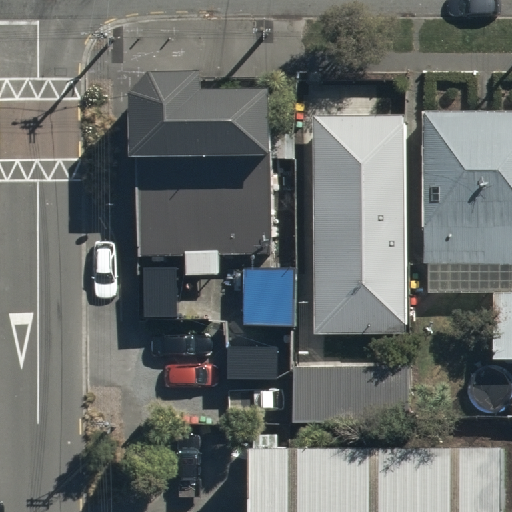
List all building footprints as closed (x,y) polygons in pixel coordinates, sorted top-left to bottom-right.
[(275,91),(137,91),(138,263),(276,263),(275,91)] [(511,110),(429,111),(429,278),(511,278),(511,110)] [(315,324),(406,324),(405,122),(315,123),(315,324)] [(296,271),(243,271),(244,325),(296,325),(296,271)] [(511,293),(492,293),(492,362),(511,361),(511,293)] [(409,366),(297,367),(297,425),(409,425),(409,366)] [(511,511),(511,450),(253,451),(253,511),(511,511)]
